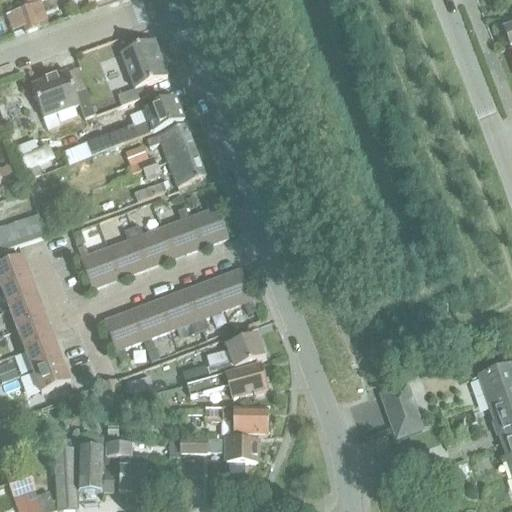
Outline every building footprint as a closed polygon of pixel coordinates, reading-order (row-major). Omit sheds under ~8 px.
[(42,4),(32,8),(38,26),(48,23),(42,4)] [(19,12),(27,35),(40,30),(38,26),(32,8),(19,12)] [(19,12),(8,16),(14,33),(25,29),(19,12)] [(6,14),(0,15),(0,35),(12,31),(6,14)] [(148,89),(168,81),(155,45),(122,57),(136,93),(119,99),(123,110),(152,99),(148,89)] [(15,133),(27,130),(22,111),(30,109),(26,93),(25,93),(20,76),(0,81),(0,97),(5,96),(15,133)] [(81,109),(86,123),(97,119),(87,93),(77,97),(69,76),(33,90),(45,122),(81,109)] [(134,129),(111,138),(116,151),(185,125),(176,102),(145,113),(130,119),(134,129)] [(160,145),(169,166),(197,155),(187,129),(149,143),(151,148),(160,145)] [(57,150),(73,145),(70,135),(53,141),(57,150)] [(34,143),(15,151),(19,162),(38,155),(34,143)] [(197,155),(169,166),(178,192),(207,181),(197,155)] [(143,174),(143,176),(157,171),(153,160),(127,170),(130,179),(143,174)] [(25,175),(28,183),(42,178),(39,170),(25,175)] [(157,171),(143,176),(146,184),(160,179),(157,171)] [(134,196),(138,206),(166,196),(163,185),(134,196)] [(190,222),(202,253),(230,242),(218,212),(216,212),(212,201),(204,204),(208,215),(190,222)] [(181,226),(163,233),(175,263),(202,253),(190,222),(186,211),(177,215),(181,226)] [(39,220),(28,224),(35,246),(47,243),(39,220)] [(28,224),(17,227),(25,250),(35,246),(28,224)] [(17,227),(6,231),(13,254),(25,250),(17,227)] [(89,231),(91,245),(105,243),(104,229),(89,231)] [(139,229),(132,232),(148,274),(175,263),(163,233),(143,240),(139,229)] [(6,231),(0,233),(0,249),(3,257),(13,254),(6,231)] [(127,246),(109,253),(120,284),(148,274),(132,232),(123,235),(127,246)] [(120,284),(109,253),(90,261),(86,249),(77,252),(93,295),(120,284)] [(77,280),(71,251),(59,254),(65,282),(77,280)] [(0,271),(0,286),(3,295),(32,284),(24,262),(0,271)] [(242,273),(215,284),(226,314),(225,315),(229,323),(243,318),(240,309),(244,307),(248,317),(255,314),(252,304),(254,304),(242,273)] [(3,295),(11,315),(40,304),(32,284),(3,295)] [(225,315),(226,314),(215,284),(187,294),(203,334),(208,332),(205,322),(225,315)] [(187,294),(160,305),(172,335),(190,328),(194,337),(203,334),(187,294)] [(11,315),(19,336),(48,325),(40,304),(11,315)] [(160,305),(133,315),(145,346),(144,346),(147,355),(155,352),(151,343),(172,335),(160,305)] [(145,346),(133,315),(106,326),(121,365),(128,363),(124,353),(144,346),(145,346)] [(19,336),(27,356),(56,345),(48,325),(19,336)] [(203,385),(251,372),(250,367),(267,360),(258,338),(227,349),(233,366),(207,372),(206,369),(184,376),(188,389),(203,385)] [(27,356),(35,377),(64,366),(56,345),(27,356)] [(64,366),(35,377),(43,398),(72,387),(64,366)] [(511,368),(480,380),(504,446),(511,443),(511,368)] [(269,393),(262,369),(251,372),(203,385),(188,389),(191,401),(230,391),(234,403),(269,393)] [(103,389),(110,411),(125,407),(118,384),(103,389)] [(412,404),(386,413),(391,426),(417,417),(412,404)] [(206,424),(229,424),(236,424),(235,439),(269,440),(269,413),(206,413),(206,424)] [(76,442),(76,453),(56,454),(59,511),(79,511),(79,497),(102,498),(104,443),(76,442)] [(227,466),(230,466),(230,473),(232,476),(236,477),(239,477),(243,476),(246,474),(246,466),(259,467),(260,445),(182,443),(181,456),(227,456),(227,466)] [(131,447),(121,447),(106,446),(106,461),(121,461),(120,476),(105,476),(104,497),(147,498),(148,461),(134,461),(134,460),(131,460),(131,447)] [(112,462),(104,461),(104,474),(112,474),(112,462)] [(182,489),(203,489),(203,465),(182,465),(182,489)] [(7,481),(14,500),(37,492),(30,473),(7,481)] [(36,496),(15,503),(18,511),(40,511),(37,501),(38,500),(36,496)]
